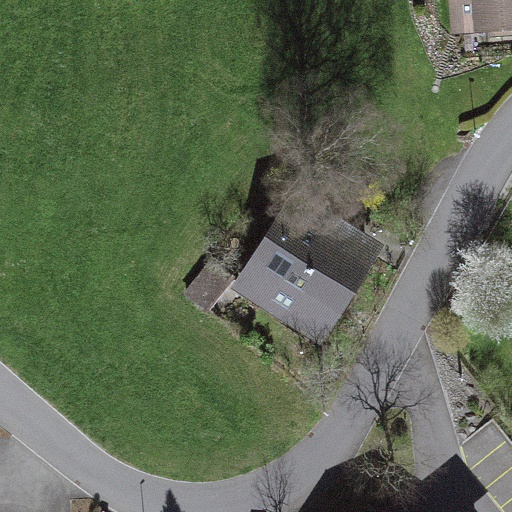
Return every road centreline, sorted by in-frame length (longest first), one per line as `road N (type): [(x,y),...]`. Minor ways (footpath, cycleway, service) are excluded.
road 1 (residential): [(242,511),(273,501),(325,460),(389,359),(511,127)]
road 2 (residential): [(0,396),(122,488),(175,511)]
